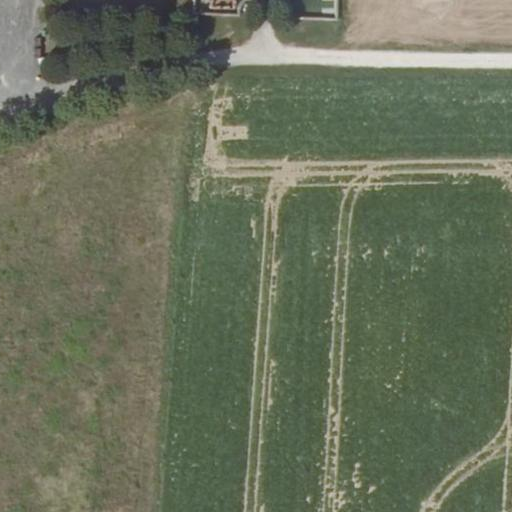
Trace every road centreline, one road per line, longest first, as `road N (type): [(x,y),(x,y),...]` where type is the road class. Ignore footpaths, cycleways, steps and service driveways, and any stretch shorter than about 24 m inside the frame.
road 1 (residential): [(0,116),(85,84),(210,57),(356,63)]
road 2 (unclassified): [(511,61),(356,63)]
